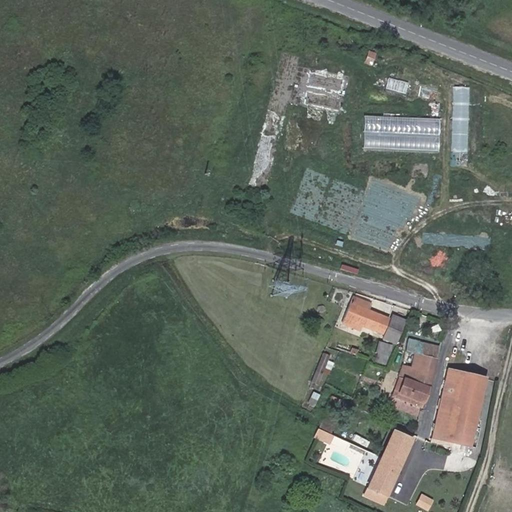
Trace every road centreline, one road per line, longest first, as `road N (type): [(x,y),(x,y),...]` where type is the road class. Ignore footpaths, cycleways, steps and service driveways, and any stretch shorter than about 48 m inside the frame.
road 1 (residential): [(511,316),(485,316),(239,252),(181,246),(123,264),(54,327),(0,360)]
road 2 (unclassified): [(328,0),(511,71)]
